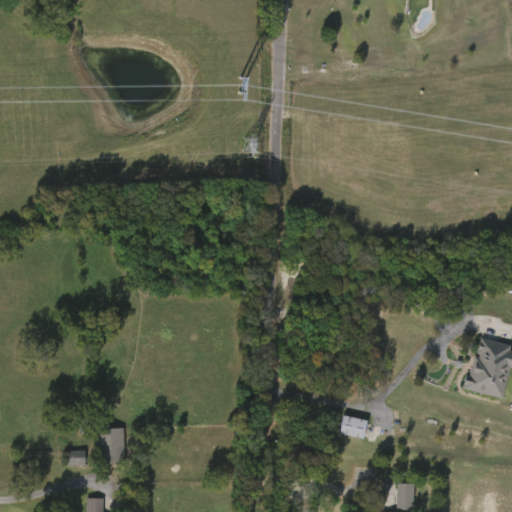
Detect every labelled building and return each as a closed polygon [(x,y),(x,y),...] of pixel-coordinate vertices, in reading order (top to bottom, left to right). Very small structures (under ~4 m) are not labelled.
[(511,370),(510,370),(504,400),(467,392),(478,340),(511,346),(511,370)] [(367,421),(364,440),(339,436),(343,417),(367,421)] [(124,429),(124,465),(95,465),(95,429),(124,429)] [(65,452),(85,452),(85,467),(65,467),(65,452)] [(397,510),(397,485),(414,485),(414,510),(397,510)] [(85,511),(86,500),(104,500),(103,511),(85,511)]
